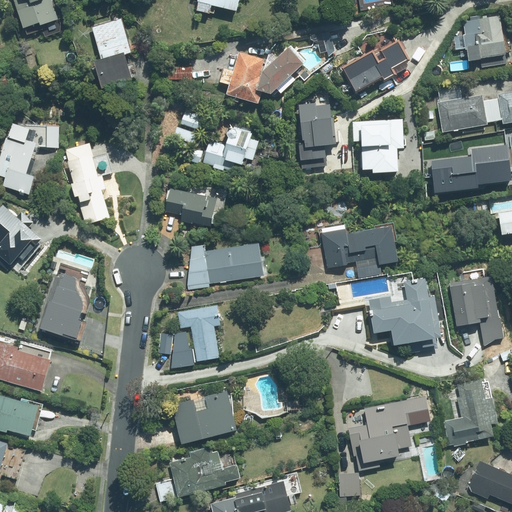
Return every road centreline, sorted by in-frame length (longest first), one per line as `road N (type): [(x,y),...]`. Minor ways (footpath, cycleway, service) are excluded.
road 1 (unknown): [(126,398),(313,342),(378,364),(467,368)]
road 2 (residential): [(114,511),(140,266)]
